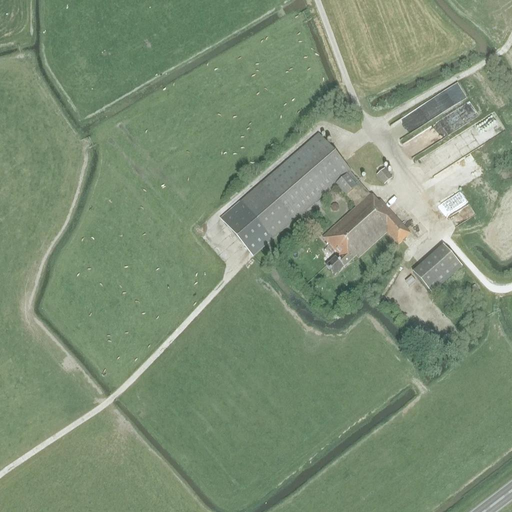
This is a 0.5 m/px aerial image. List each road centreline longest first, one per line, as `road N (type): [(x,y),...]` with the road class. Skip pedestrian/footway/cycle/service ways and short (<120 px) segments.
road 1 (track): [(0,479),(114,397),(224,282),(240,262),(206,226),(319,128),(356,139),(511,39)]
road 2 (unclassified): [(443,236),(358,109),(317,0)]
